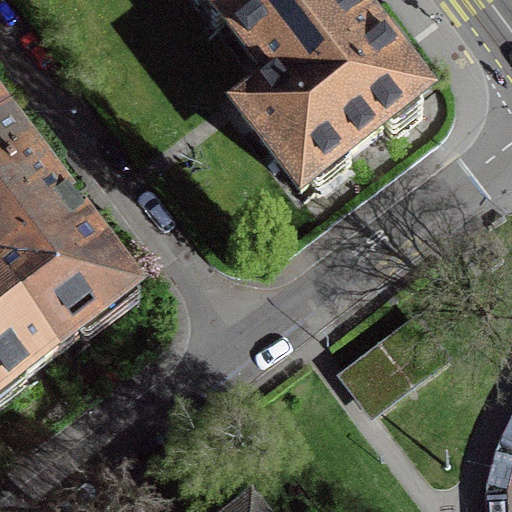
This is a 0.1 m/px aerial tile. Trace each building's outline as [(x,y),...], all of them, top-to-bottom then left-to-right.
[(204,0),(258,69),(344,2),(342,0),(204,0)] [(344,2),(258,69),(259,71),(262,69),(277,88),(240,117),(301,195),(309,189),(317,199),(352,172),(344,163),(384,132),(392,142),(423,119),(415,109),(422,103),(383,52),(344,2)] [(66,208),(4,126),(0,129),(0,292),(52,361),(80,339),(78,338),(80,326),(128,290),(66,208)] [(0,387),(8,381),(19,383),(21,384),(52,361),(0,292),(0,387)] [(416,326),(347,378),(361,397),(376,416),(445,364),(416,326)]
